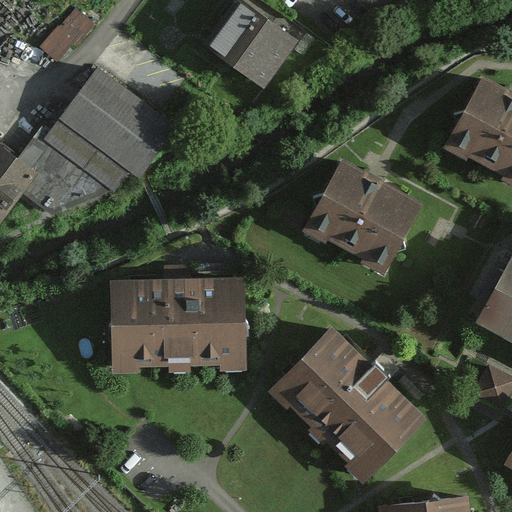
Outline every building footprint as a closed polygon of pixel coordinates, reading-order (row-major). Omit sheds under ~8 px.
[(77,3),(45,45),(64,60),(97,18),(77,3)] [(302,40),(251,3),(218,49),(270,85),(302,40)] [(0,228),(3,230),(27,197),(60,221),(131,190),(179,124),(103,70),(34,166),(0,141),(0,228)] [(511,98),(510,98),(475,79),(439,147),(511,185),(511,98)] [(374,175),(349,162),(316,224),(392,263),(424,201),(374,175)] [(511,258),(502,253),(469,317),(511,339),(511,258)] [(248,278),(120,282),(122,363),(250,360),(248,278)] [(382,371),(338,330),(282,389),(373,474),(429,414),(382,371)] [(510,383),(485,369),(473,391),(498,405),(510,383)] [(511,433),(498,460),(511,467),(511,433)] [(463,511),(462,495),(387,502),(388,511),(463,511)]
